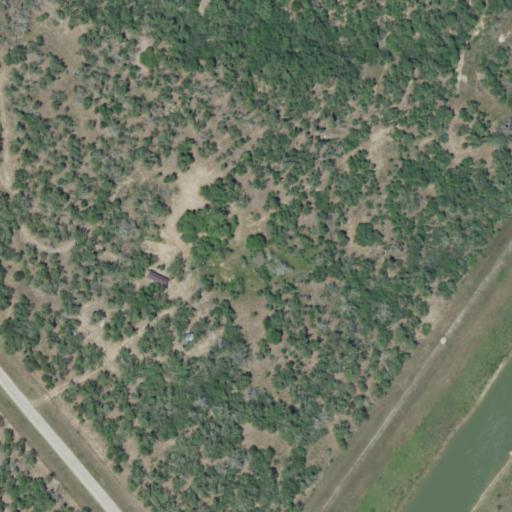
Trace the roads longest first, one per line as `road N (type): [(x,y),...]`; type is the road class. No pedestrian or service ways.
road 1 (track): [(511,241),(322,511)]
road 2 (residential): [(122,511),(0,367)]
